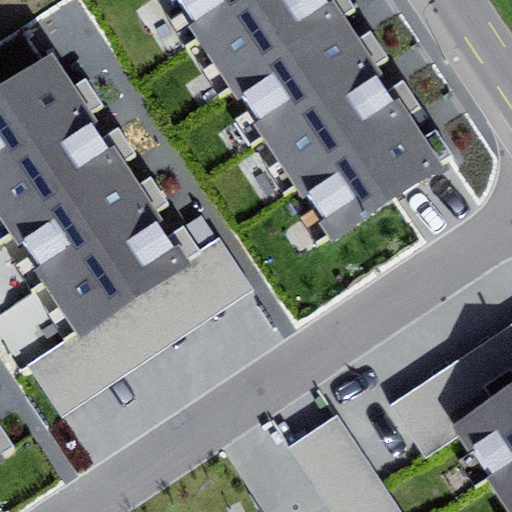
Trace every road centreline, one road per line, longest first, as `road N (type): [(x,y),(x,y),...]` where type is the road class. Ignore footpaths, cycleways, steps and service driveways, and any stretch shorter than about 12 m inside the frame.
road 1 (residential): [(511,226),(78,511)]
road 2 (tertiary): [(511,107),(443,0)]
